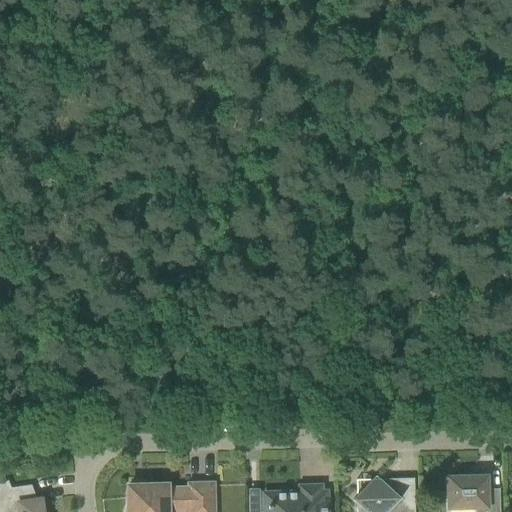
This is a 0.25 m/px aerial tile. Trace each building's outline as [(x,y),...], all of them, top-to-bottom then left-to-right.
[(371,480),(352,501),(358,506),(356,508),(356,511),(413,511),(400,499),(399,479),(387,480),(383,484),(379,480),(375,476),(372,480),(371,480)] [(446,478),(447,498),(447,511),(499,511),(499,489),(487,490),(486,477),(446,478)] [(0,511),(41,511),(40,501),(35,501),(29,487),(31,487),(31,486),(5,490),(3,484),(4,484),(3,483),(0,484),(0,511)] [(212,511),(213,504),(212,484),(188,485),(188,489),(167,490),(167,486),(127,487),(127,511),(212,511)] [(264,495),(264,511),(325,511),(325,493),(320,493),(319,487),(300,488),(300,494),(264,495)]
